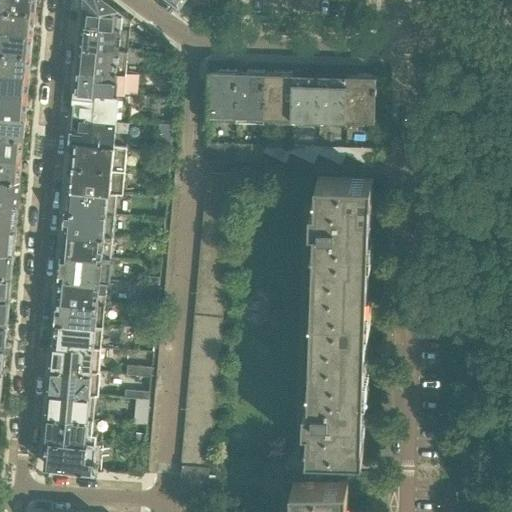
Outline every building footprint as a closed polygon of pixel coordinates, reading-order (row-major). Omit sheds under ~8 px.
[(0,0),(0,8),(35,11),(36,0),(0,0)] [(84,0),(82,21),(130,26),(131,18),(131,19),(132,18),(106,0),(84,0)] [(0,29),(33,32),(35,11),(0,8),(0,29)] [(82,21),(80,44),(128,49),(129,30),(130,26),(82,21)] [(0,50),(31,53),(33,32),(0,29),(0,50)] [(80,44),(78,67),(126,71),(128,49),(80,44)] [(0,71),(30,74),(31,53),(0,50),(0,71)] [(78,67),(76,87),(124,91),(126,71),(78,67)] [(208,121),(237,122),(239,69),(210,68),(208,121)] [(237,122),(264,123),(266,70),(239,69),(237,122)] [(264,123),(292,124),(293,71),(266,70),(264,123)] [(0,92),(28,95),(30,74),(0,71),(0,92)] [(293,71),(292,124),(319,125),(321,72),(293,71)] [(321,72),(319,125),(347,126),(349,73),(321,72)] [(349,73),(347,126),(374,127),(375,90),(376,90),(376,85),(376,74),(349,73)] [(75,98),(74,111),(129,116),(130,100),(125,100),(126,92),(126,91),(124,91),(76,87),(76,89),(75,98)] [(0,113),(26,116),(28,95),(0,92),(0,113)] [(72,129),(71,136),(127,141),(129,116),(74,111),(72,129)] [(0,134),(24,136),(26,116),(0,113),(0,134)] [(0,155),(22,158),(24,136),(0,134),(0,155)] [(75,138),(73,162),(125,166),(127,141),(71,136),(71,138),(75,138)] [(207,159),(235,160),(236,143),(207,142),(207,159)] [(258,161),(263,151),(263,144),(236,143),(235,160),(258,161)] [(286,162),(290,152),(291,145),(263,144),(263,151),(286,162)] [(314,163),(318,153),(318,146),(291,145),(290,152),(314,163)] [(341,164),(346,154),(346,147),(318,146),(318,153),(341,164)] [(346,147),(346,154),(369,164),(374,155),(374,148),(346,147)] [(0,176),(20,178),(22,158),(0,155),(0,176)] [(71,186),(117,189),(123,190),(125,166),(73,162),(71,186)] [(209,174),(208,185),(235,187),(236,174),(209,173),(209,174)] [(0,176),(0,201),(18,203),(19,193),(20,178),(0,176)] [(309,242),(309,244),(370,247),(372,194),(373,178),(317,176),(317,180),(319,180),(318,188),(315,188),(315,187),(311,187),(311,193),(315,193),(318,193),(318,205),(312,204),(311,224),(317,225),(317,242),(313,242),(309,242)] [(208,185),(207,196),(234,198),(235,187),(208,185)] [(68,186),(66,208),(115,213),(117,189),(71,186),(68,186)] [(207,196),(206,208),(233,210),(234,198),(207,196)] [(0,201),(0,225),(16,226),(17,211),(18,211),(18,203),(0,201)] [(64,223),(64,230),(112,235),(115,213),(66,208),(65,208),(63,223),(64,223)] [(206,208),(204,220),(231,222),(233,210),(206,208)] [(204,220),(203,231),(230,233),(231,222),(204,220)] [(0,225),(0,249),(14,251),(15,240),(14,240),(16,226),(0,225)] [(64,230),(62,252),(110,257),(112,236),(112,235),(64,230)] [(203,231),(202,243),(229,245),(230,233),(203,231)] [(202,243),(201,254),(228,257),(229,245),(202,243)] [(307,310),(307,313),(368,316),(370,247),(309,244),(309,247),(313,248),(313,247),(316,247),(316,272),(314,272),(314,283),(314,286),(315,286),(314,311),(310,311),(310,310),(307,310)] [(0,274),(12,275),(13,259),(14,251),(0,249),(0,274)] [(61,252),(59,275),(108,279),(110,257),(62,252),(61,252)] [(201,254),(200,266),(227,268),(228,257),(201,254)] [(200,266),(199,278),(226,280),(227,268),(200,266)] [(0,274),(0,297),(10,298),(12,275),(0,274)] [(60,276),(58,298),(104,302),(106,281),(108,281),(108,279),(59,275),(60,276)] [(149,275),(148,283),(159,284),(160,276),(149,275)] [(199,278),(198,289),(225,292),(226,280),(199,278)] [(198,289),(197,301),(224,303),(225,292),(198,289)] [(0,297),(0,321),(7,322),(10,298),(0,297)] [(55,320),(102,325),(104,302),(58,298),(57,304),(56,304),(55,320)] [(197,301),(196,313),(223,315),(224,303),(197,301)] [(196,313),(195,324),(222,326),(223,315),(196,313)] [(304,379),(304,382),(366,385),(368,316),(307,313),(306,316),(310,316),(314,316),(313,341),(312,340),(311,355),(313,355),(312,380),(308,380),(308,379),(304,379)] [(55,320),(53,342),(101,347),(102,325),(55,320)] [(195,324),(194,336),(221,338),(222,326),(195,324)] [(140,338),(154,339),(155,329),(141,328),(140,338)] [(194,336),(193,348),(220,350),(221,338),(194,336)] [(53,342),(51,367),(92,371),(99,371),(101,347),(53,342)] [(193,348),(192,359),(218,362),(220,350),(193,348)] [(192,359),(191,371),(217,373),(218,362),(192,359)] [(127,364),(127,374),(151,376),(151,366),(127,364)] [(92,371),(51,367),(48,391),(90,395),(95,395),(95,394),(99,394),(100,372),(99,371),(92,371)] [(191,371),(190,383),(216,385),(217,373),(191,371)] [(366,385),(304,382),(304,385),(308,385),(312,385),(311,403),(305,403),(304,423),(310,423),(310,435),(306,435),(303,435),(302,440),(306,440),(310,440),(310,448),(308,448),(308,452),(364,453),(364,438),(366,385)] [(190,383),(189,394),(215,396),(216,385),(190,383)] [(48,391),(46,415),(93,419),(95,395),(90,395),(48,391)] [(136,391),(135,398),(149,399),(149,392),(136,391)] [(189,394),(188,406),(214,408),(215,396),(189,394)] [(149,399),(135,398),(133,422),(147,424),(149,399)] [(188,406),(187,418),(213,420),(214,408),(188,406)] [(44,438),(95,443),(97,443),(98,433),(92,432),(93,419),(46,415),(44,438)] [(187,418),(186,429),(212,431),(213,420),(187,418)] [(186,429),(185,441),(211,443),(212,431),(186,429)] [(95,443),(44,438),(43,451),(44,451),(47,455),(46,465),(57,466),(64,467),(93,471),(94,458),(95,443)] [(185,441),(184,453),(210,455),(211,443),(185,441)] [(210,455),(184,453),(183,464),(209,466),(210,455)] [(181,476),(208,479),(209,466),(183,464),(181,476)] [(347,511),(348,497),(348,482),(292,482),(292,486),(294,486),(294,493),(290,494),(290,493),(286,493),(286,499),(290,499),(290,498),(294,498),(294,510),(288,510),(287,511),(347,511)]
